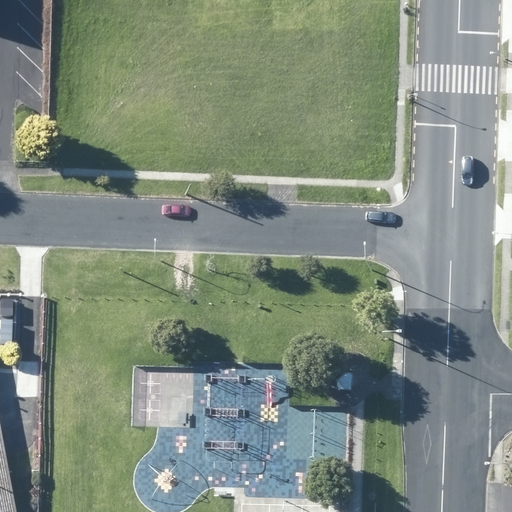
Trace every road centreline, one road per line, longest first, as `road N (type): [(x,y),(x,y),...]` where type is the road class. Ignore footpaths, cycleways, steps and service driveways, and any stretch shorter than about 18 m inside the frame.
road 1 (residential): [(0,220),(452,239)]
road 2 (tertiary): [(452,239),(460,0)]
road 3 (tertiary): [(446,393),(452,239)]
